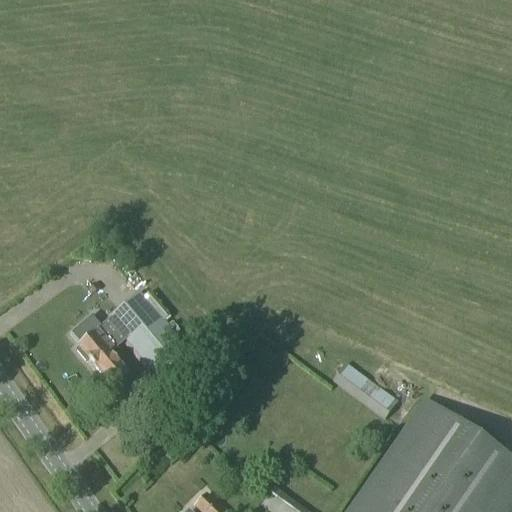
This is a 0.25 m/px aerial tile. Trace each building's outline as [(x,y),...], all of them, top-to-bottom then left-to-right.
[(77,351),(75,352),(86,365),(88,363),(114,394),(130,381),(109,356),(123,343),(180,408),(203,388),(181,362),(191,354),(139,294),(107,323),(76,350),(77,351)] [(345,367),(332,384),(385,423),(398,406),(345,367)] [(511,464),(425,404),(350,511),(509,511),(511,509),(511,464)] [(304,511),(274,491),(260,510),(262,511),(304,511)] [(221,511),(206,496),(193,509),(195,511),(221,511)]
